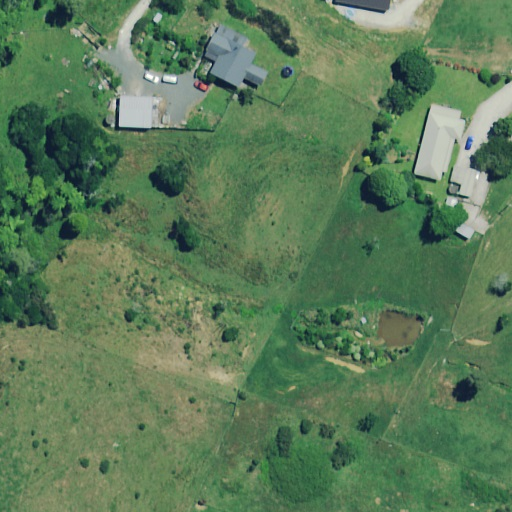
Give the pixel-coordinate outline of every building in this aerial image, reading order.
[(248,39),(220,25),(204,56),(216,63),(211,74),(239,89),(244,79),(261,88),(269,74),(251,64),(257,54),(244,47),(248,39)] [(160,99),(121,97),(120,127),(151,128),(152,106),(159,106),(160,99)] [(460,113),(432,106),(414,175),(444,182),(455,138),(461,140),(466,122),(458,120),(460,113)] [(456,166),(448,191),(483,202),(491,176),(456,166)] [(474,231),(460,224),(456,232),(470,239),(474,231)]
